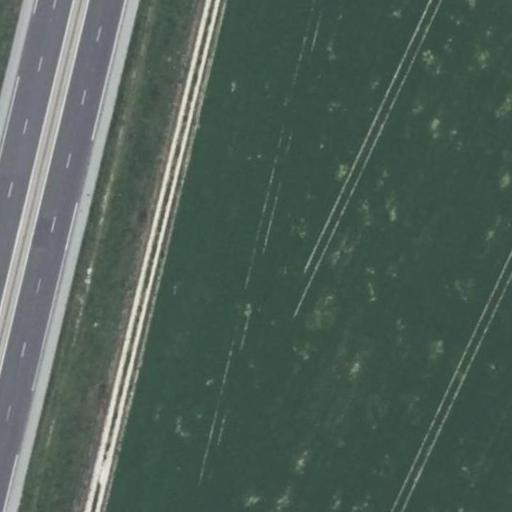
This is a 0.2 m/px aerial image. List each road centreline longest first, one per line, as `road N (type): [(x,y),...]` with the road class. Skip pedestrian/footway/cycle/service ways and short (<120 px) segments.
road 1 (track): [(87,511),(208,0)]
road 2 (motorway): [(0,434),(88,0)]
road 3 (motorway): [(46,0),(0,174)]
